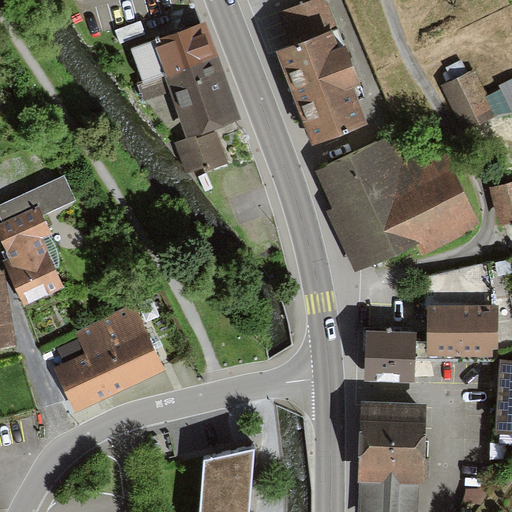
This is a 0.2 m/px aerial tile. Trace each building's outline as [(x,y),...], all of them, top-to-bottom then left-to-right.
[(312,136),(363,119),(322,0),(295,0),(282,4),(294,37),(280,42),(312,136)] [(142,36),(136,20),(110,29),(115,45),(142,36)] [(165,73),(211,57),(199,22),(129,46),(141,81),(165,73)] [(232,116),(211,57),(165,73),(186,132),(232,116)] [(474,72),(443,87),(465,132),(497,116),(495,113),(487,96),(474,72)] [(511,78),(499,85),(501,89),(487,96),(495,113),(511,113),(511,78)] [(223,163),(211,130),(171,145),(183,177),(223,163)] [(401,164),(388,137),(313,172),(359,269),(426,238),(430,246),(475,225),(438,147),(401,164)] [(0,202),(0,224),(2,228),(37,213),(69,200),(59,178),(0,202)] [(511,182),(491,188),(502,224),(511,221),(511,182)] [(2,228),(0,228),(0,254),(21,304),(59,287),(39,239),(46,236),(37,213),(2,228)] [(497,307),(428,306),(428,355),(497,355),(497,307)] [(72,336),(81,355),(101,396),(159,369),(130,308),(72,336)] [(417,333),(364,333),(363,380),(415,383),(417,333)] [(70,411),(101,396),(81,355),(50,370),(70,411)] [(511,362),(499,362),(498,395),(497,432),(511,432),(511,362)] [(428,403),(364,401),(360,511),(415,511),(417,481),(426,482),(428,403)] [(256,443),(203,455),(198,511),(252,511),(255,467),(256,443)]
